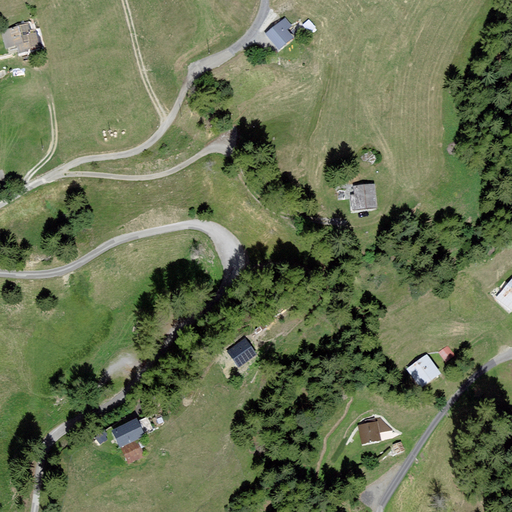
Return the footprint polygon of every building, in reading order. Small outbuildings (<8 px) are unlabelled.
[(281,37),(268,22),(255,34),(268,49),(281,37)] [(38,36),(36,29),(7,36),(12,54),(24,51),(26,59),(51,53),(46,34),(38,36)] [(362,196),(362,188),(344,189),(344,197),(339,198),(340,212),(366,211),(365,196),(362,196)] [(511,308),(511,275),(491,299),(507,314),(511,308)] [(239,357),(228,341),(210,354),(221,369),(239,357)] [(439,350),(446,359),(455,353),(449,344),(439,350)] [(434,376),(422,358),(401,372),(414,390),(434,376)] [(372,434),(389,432),(376,419),(372,419),(373,424),(370,424),(353,426),(356,446),(373,444),(372,434)] [(134,438),(126,422),(103,434),(111,450),(134,438)] [(136,458),(129,444),(114,451),(122,466),(136,458)]
